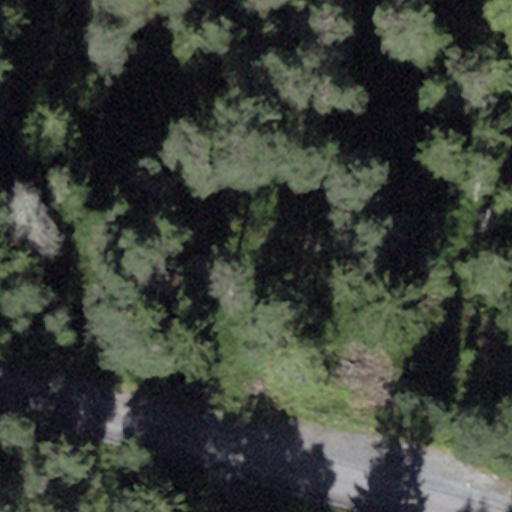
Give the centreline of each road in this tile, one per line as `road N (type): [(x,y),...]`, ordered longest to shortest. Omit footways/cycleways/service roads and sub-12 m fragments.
road 1 (track): [(182,414),(445,482),(503,511)]
road 2 (track): [(0,368),(182,414)]
